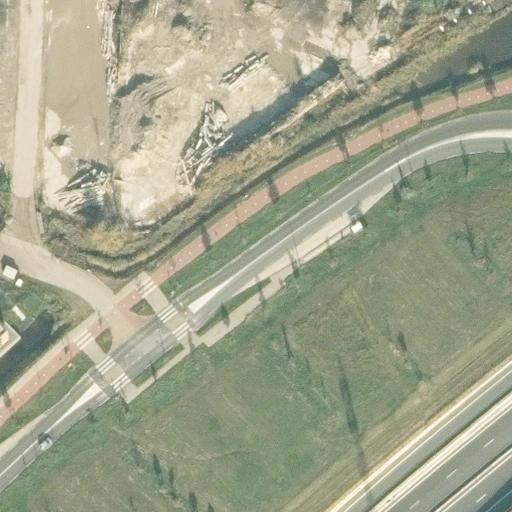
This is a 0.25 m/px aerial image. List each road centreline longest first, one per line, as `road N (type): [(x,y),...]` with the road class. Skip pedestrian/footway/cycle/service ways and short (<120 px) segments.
road 1 (secondary): [(248,268),(367,183),(437,145)]
road 2 (trunk): [(511,381),(357,511)]
road 3 (secondary): [(153,356),(243,281),(248,268)]
road 4 (secondary): [(248,268),(139,340)]
road 5 (trunk): [(511,427),(411,511)]
road 6 (unknown): [(30,0),(26,127)]
